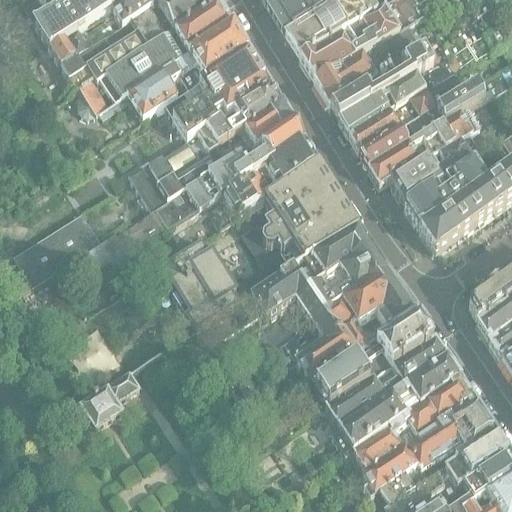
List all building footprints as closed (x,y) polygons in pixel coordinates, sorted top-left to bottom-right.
[(48,54),(132,0),(81,0),(49,20),(33,30),(48,54)] [(81,0),(43,0),(38,3),(49,20),(81,0)] [(120,31),(169,0),(132,0),(48,54),(59,73),(90,53),(79,37),(110,16),(120,31)] [(95,87),(217,8),(211,0),(169,0),(120,31),(121,32),(90,53),(59,73),(58,73),(64,81),(75,98),(78,96),(78,97),(92,88),(83,76),(86,74),(95,87)] [(259,0),(257,1),(283,44),(354,0),(259,0)] [(298,67),(376,19),(363,0),(354,0),(283,44),(298,67)] [(328,81),(405,31),(407,35),(426,23),(441,13),(440,10),(433,0),(417,10),(410,0),(407,0),(376,20),(376,19),(298,67),(313,90),(328,81)] [(493,12),(485,0),(464,0),(478,21),(479,21),(493,12)] [(49,20),(38,3),(23,13),(33,30),(49,20)] [(217,8),(98,87),(114,111),(231,34),(231,33),(217,8)] [(511,44),(503,29),(493,12),(479,21),(489,37),(482,41),(492,57),(498,53),(511,44)] [(329,116),(421,56),(407,35),(405,31),(328,81),(313,90),(329,116)] [(78,108),(77,116),(81,122),(87,125),(95,123),(99,121),(102,125),(130,109),(142,129),(163,115),(176,107),(175,105),(166,91),(178,84),(187,98),(188,99),(198,93),(196,91),(246,59),(231,34),(114,111),(108,114),(93,90),(80,99),(82,103),(78,108)] [(511,70),(511,44),(498,53),(510,72),(511,70)] [(338,131),(430,71),(421,56),(329,116),(338,131)] [(176,107),(163,115),(171,127),(170,128),(185,151),(219,128),(232,120),(269,97),(246,59),(196,91),(198,93),(188,99),(187,98),(175,105),(176,107)] [(347,147),(452,79),(446,68),(445,65),(432,73),(430,71),(338,131),(347,147)] [(404,135),(475,92),(468,81),(467,80),(465,81),(456,85),(453,81),(452,79),(347,147),(358,166),(399,140),(391,127),(397,124),(404,135)] [(185,151),(128,187),(150,221),(167,210),(157,193),(279,114),(280,114),(269,96),(232,120),(239,130),(226,139),(219,128),(185,151)] [(279,114),(157,193),(167,210),(291,133),(290,131),(280,114),(279,114)] [(436,164),(479,138),(467,118),(416,148),(407,153),(367,181),(376,196),(380,197),(389,192),(427,169),(425,167),(428,164),(431,168),(436,164)] [(167,210),(150,221),(164,244),(206,217),(205,215),(303,152),(291,133),(167,210)] [(403,215),(435,195),(440,191),(472,169),(481,162),(479,159),(489,152),(479,138),(436,164),(444,174),(435,180),(427,169),(389,192),(403,215)] [(367,181),(407,153),(399,140),(358,166),(367,181)] [(438,260),(511,207),(511,144),(510,142),(493,155),(507,175),(485,191),(419,239),(432,259),(438,260)] [(303,152),(205,215),(206,217),(220,240),(263,212),(318,177),(303,152)] [(419,239),(485,191),(472,169),(440,191),(447,202),(442,205),(435,195),(403,215),(411,227),(419,239)] [(302,271),(355,236),(318,177),(263,212),(273,227),(263,234),(268,241),(265,243),(256,230),(240,241),(262,275),(233,294),(211,258),(207,260),(201,251),(156,279),(194,341),(292,277),(302,271)] [(32,294),(101,250),(87,229),(18,273),(32,294)] [(295,311),(369,260),(370,259),(356,238),(355,236),(302,271),(307,279),(297,285),(292,277),(194,341),(180,350),(184,357),(217,337),(222,344),(260,321),(265,329),(295,311)] [(309,333),(387,285),(369,260),(295,311),(309,333)] [(511,304),(511,279),(469,311),(469,312),(468,315),(468,318),(467,319),(475,331),(511,304)] [(295,372),(355,334),(358,337),(403,309),(387,285),(309,333),(315,343),(298,353),(293,344),(269,360),(274,369),(262,376),(269,389),(279,383),(295,372)] [(486,350),(511,330),(511,304),(475,331),(476,333),(475,333),(486,350)] [(312,392),(414,325),(403,309),(358,337),(355,334),(295,372),(307,391),(310,389),(312,392)] [(325,420),(432,350),(414,325),(312,392),(317,401),(311,404),(322,422),(325,420)] [(499,369),(511,359),(511,330),(486,350),(487,351),(499,369)] [(337,441),(444,369),(432,350),(325,420),(337,441)] [(511,359),(499,369),(511,389),(511,359)] [(345,467),(458,389),(444,369),(337,441),(331,445),(345,467)] [(119,411),(140,397),(130,380),(108,394),(107,393),(78,412),(95,438),(124,419),(119,411)] [(357,487),(361,485),(471,410),(458,389),(345,467),(357,487)] [(446,504),(508,465),(508,464),(471,409),(471,410),(361,485),(373,504),(378,500),(385,511),(427,511),(425,509),(442,498),(446,504)] [(472,511),(481,507),(511,485),(511,471),(508,465),(446,504),(434,511),(472,511)] [(251,469),(240,476),(245,484),(255,499),(266,491),(251,469)] [(511,511),(511,485),(481,507),(483,510),(486,509),(487,511),(511,511)]
